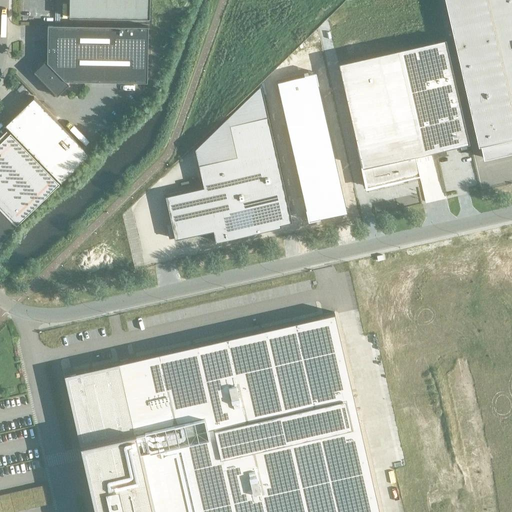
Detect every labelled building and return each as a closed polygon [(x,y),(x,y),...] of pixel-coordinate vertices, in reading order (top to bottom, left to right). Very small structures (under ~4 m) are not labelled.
[(67,0),(68,16),(149,18),(149,0),(67,0)] [(511,0),(443,0),(477,145),(480,144),(483,158),(511,151),(511,0)] [(148,26),(47,24),(46,61),(45,60),(33,71),(57,95),(69,84),(65,80),(147,82),(148,26)] [(445,37),(338,62),(367,186),(420,174),(415,154),(469,142),(445,37)] [(276,80),(308,220),(347,211),(315,71),(276,80)] [(88,154),(89,154),(33,96),(5,124),(60,182),(88,154)] [(268,115),(229,124),(236,155),(198,164),(203,187),(165,195),(174,239),(213,230),(215,241),(281,226),(280,224),(292,222),(268,115)] [(0,207),(16,224),(59,183),(10,132),(0,141),(0,207)] [(0,239),(16,224),(0,208),(0,239)] [(379,511),(334,312),(119,361),(64,373),(67,386),(69,385),(86,459),(103,455),(108,478),(91,482),(98,511),(379,511)]
